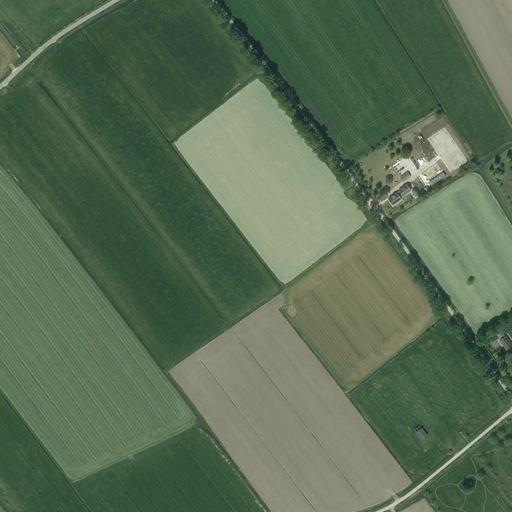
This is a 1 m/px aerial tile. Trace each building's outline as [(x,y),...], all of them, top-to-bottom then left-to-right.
[(431,186),(446,176),(443,172),(440,174),(441,175),(429,183),(431,186)] [(407,178),(410,176),(407,173),(405,174),(404,174),(400,177),(404,182),(408,179),(407,178)] [(399,190),(399,191),(397,193),(397,192),(388,199),(393,205),(401,199),(400,197),(402,195),(403,196),(411,190),(407,184),(399,190)] [(420,195),(416,189),(412,191),(416,198),(420,195)] [(505,336),(501,330),(496,334),(500,339),(499,340),(506,350),(511,346),(511,343),(506,335),(505,336)] [(426,437),(421,429),(417,432),(422,440),(426,437)]
